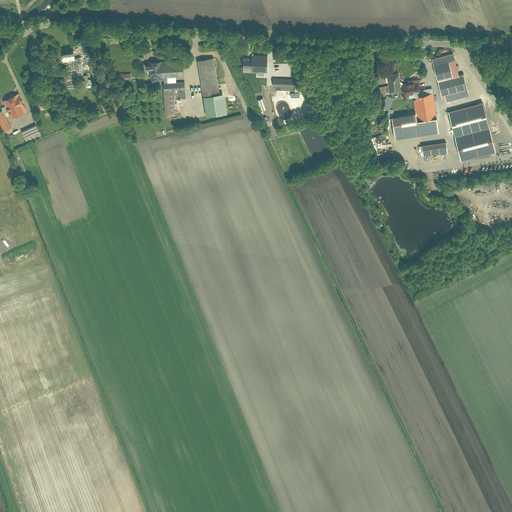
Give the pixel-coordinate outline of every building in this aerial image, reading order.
[(64,62),(74,61),(72,47),(61,48),(64,62)] [(452,53),(431,59),(437,82),(458,76),(452,53)] [(268,55),(252,55),(251,59),(251,70),(251,74),(267,74),(268,55)] [(74,58),(77,76),(83,75),(80,57),(74,58)] [(214,58),(198,61),(204,98),(220,95),(214,58)] [(251,59),(243,58),(243,69),(251,70),(251,59)] [(183,60),(150,62),(150,81),(160,81),(160,78),(164,78),(176,77),(184,77),(183,60)] [(398,74),(386,76),(388,93),(400,91),(398,74)] [(458,76),(437,82),(441,97),(444,96),(446,103),(469,97),(463,75),(458,76)] [(295,79),(273,78),(273,87),(295,88),(295,79)] [(186,98),(184,81),(176,82),(164,83),(163,83),(165,115),(175,114),(174,98),(186,98)] [(418,81),(400,84),(402,96),(408,95),(420,93),(419,90),(418,81)] [(414,96),(432,93),(431,88),(419,90),(420,93),(408,95),(409,98),(414,97),(414,96)] [(27,113),(18,93),(3,100),(11,120),(27,113)] [(436,119),(432,93),(414,96),(414,97),(415,100),(413,100),(415,113),(416,122),(436,119)] [(224,94),(204,98),(207,117),(227,114),(224,94)] [(393,109),(390,108),(393,97),(386,95),(382,107),(389,109),(387,114),(391,115),(393,109)] [(263,97),(258,99),(261,110),(267,108),(263,97)] [(482,103),(447,111),(454,137),(488,128),(482,103)] [(3,110),(0,111),(0,125),(3,132),(10,129),(3,110)] [(398,116),(402,138),(438,133),(436,119),(416,122),(415,113),(398,116)] [(35,125),(21,131),(26,141),(40,135),(35,125)] [(488,128),(454,137),(460,161),(494,153),(488,128)] [(446,142),(421,145),(423,156),(447,153),(446,142)]
